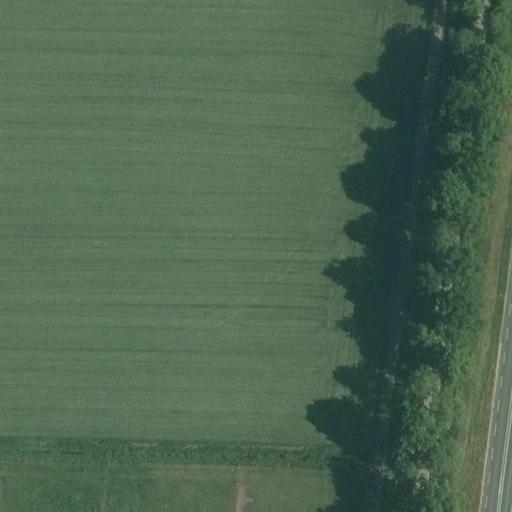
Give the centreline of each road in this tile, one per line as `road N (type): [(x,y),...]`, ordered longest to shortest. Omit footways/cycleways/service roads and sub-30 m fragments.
road 1 (unclassified): [(386,511),(458,0)]
road 2 (unclassified): [(412,511),(483,0)]
road 3 (primary): [(496,511),(511,389)]
